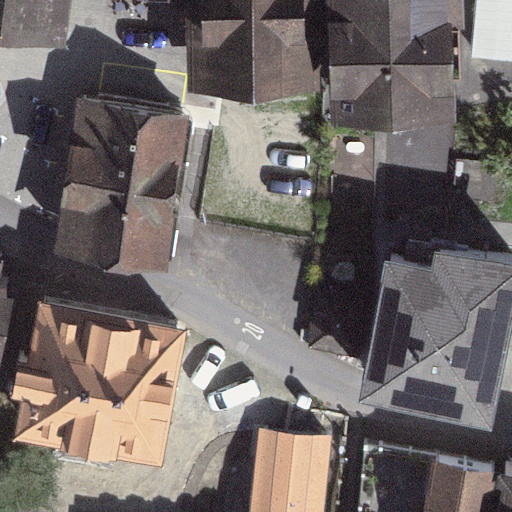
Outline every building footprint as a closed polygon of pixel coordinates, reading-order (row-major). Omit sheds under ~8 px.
[(0,0),(0,19),(64,29),(68,0),(0,0)] [(315,72),(314,0),(192,0),(194,75),(315,72)] [(398,100),(390,0),(335,0),(338,103),(398,100)] [(390,0),(398,100),(447,98),(445,60),(457,60),(455,0),(390,0)] [(511,0),(477,0),(473,50),(511,53),(511,0)] [(96,112),(98,91),(85,89),(81,110),(96,112)] [(162,232),(174,235),(186,158),(174,155),(182,104),(98,91),(96,112),(81,110),(62,235),(158,250),(162,232)] [(174,155),(186,158),(194,106),(182,104),(174,155)] [(162,232),(158,250),(171,252),(174,235),(162,232)] [(393,254),(368,376),(484,399),(511,259),(511,257),(431,242),(428,261),(393,254)] [(358,355),(371,288),(314,276),(309,344),(358,355)] [(29,376),(22,415),(156,438),(177,320),(43,297),(33,356),(18,354),(14,374),(29,376)] [(482,511),(492,461),(378,441),(377,447),(384,447),(382,473),(375,472),(371,511),(482,511)] [(496,511),(511,511),(511,462),(506,461),(496,511)] [(320,511),(323,494),(262,487),(259,511),(320,511)]
